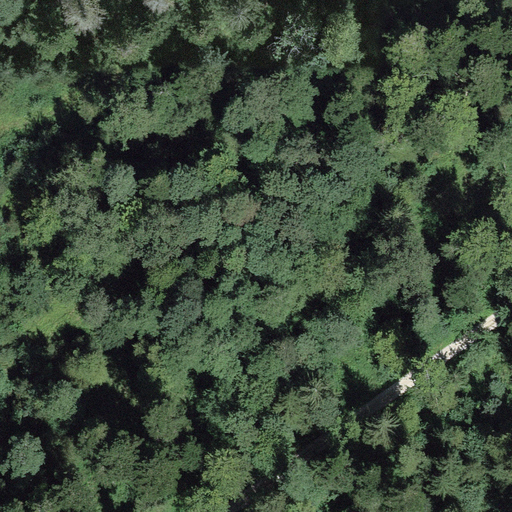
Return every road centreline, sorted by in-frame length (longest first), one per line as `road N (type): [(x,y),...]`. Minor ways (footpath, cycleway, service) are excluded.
road 1 (track): [(216,511),(511,300)]
road 2 (track): [(0,125),(219,29)]
